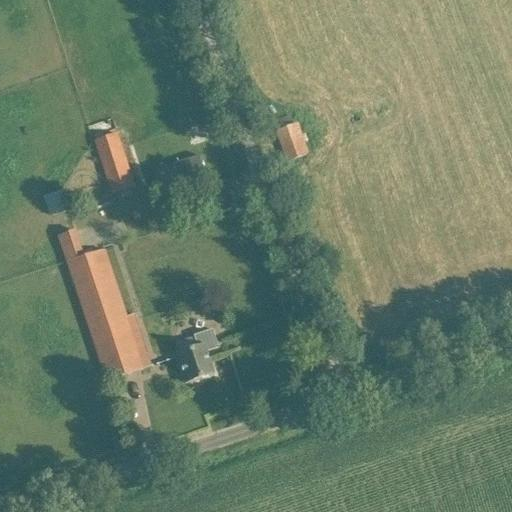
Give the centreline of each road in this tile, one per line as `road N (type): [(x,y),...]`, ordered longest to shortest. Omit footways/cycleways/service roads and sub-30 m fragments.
road 1 (unclassified): [(333,408),(180,0)]
road 2 (unclassified): [(24,511),(333,408)]
road 3 (unclassified): [(333,408),(511,347)]
